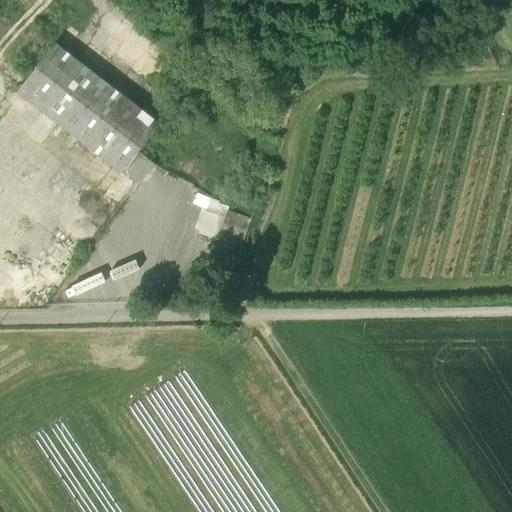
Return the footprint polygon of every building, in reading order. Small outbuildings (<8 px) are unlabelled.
[(121,173),(159,124),(55,44),(17,91),(121,173)] [(138,151),(123,171),(139,184),(155,164),(138,151)] [(228,209),(210,203),(199,232),(218,239),(228,209)] [(250,219),(227,211),(218,239),(219,240),(220,238),(237,244),(236,245),(240,247),(250,219)] [(237,244),(220,238),(219,240),(208,274),(224,280),(236,245),(237,244)] [(0,511),(12,511),(0,490),(0,511)]
